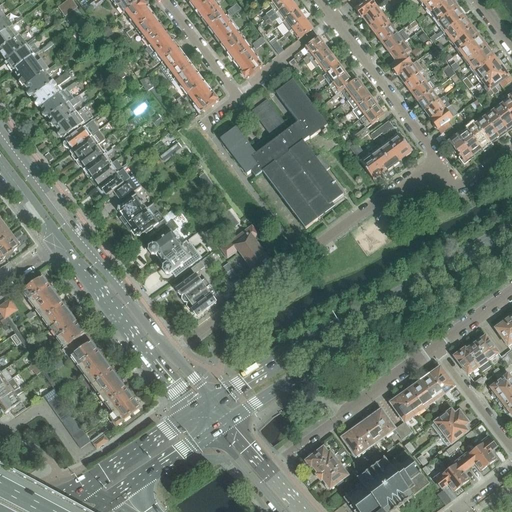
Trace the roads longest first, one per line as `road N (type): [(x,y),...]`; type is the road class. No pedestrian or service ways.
road 1 (secondary): [(511,225),(212,399)]
road 2 (secondary): [(230,421),(511,247)]
road 3 (residential): [(169,354),(390,193),(440,168)]
road 4 (secondary): [(169,354),(0,133)]
road 5 (secondary): [(59,243),(193,411)]
road 6 (residential): [(270,468),(433,348)]
road 7 (residential): [(440,168),(333,19)]
road 8 (secondary): [(193,411),(73,491)]
road 9 (residential): [(511,446),(433,348)]
road 10 (residential): [(237,99),(333,19)]
road 11 (residential): [(237,99),(163,0)]
